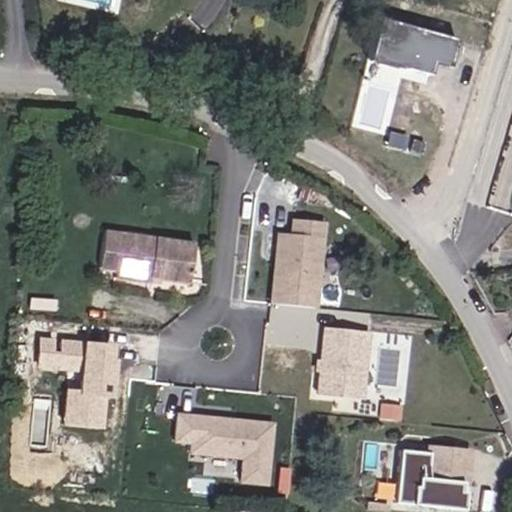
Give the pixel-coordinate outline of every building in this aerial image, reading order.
[(461,40),(387,19),(379,45),(376,58),(434,74),(438,61),(454,66),(461,40)] [(292,235),(325,238),(327,223),(294,220),(292,235)] [(151,280),(183,284),(189,244),(100,233),(95,271),(116,273),(115,283),(150,288),(151,280)] [(292,235),(279,234),(273,301),(319,305),(325,238),(292,235)] [(373,332),(325,328),(320,391),(367,395),(373,332)] [(112,344),(88,342),(42,338),(39,367),(85,371),(83,391),(68,390),(65,425),(105,428),(107,396),(117,397),(121,345),(112,344)] [(192,453),(244,459),(242,481),(267,484),(270,461),(271,451),(273,424),(180,414),(177,441),(193,443),(192,453)] [(428,504),(464,508),(469,508),(470,493),(466,492),(467,482),(431,479),(433,454),(405,451),(400,502),(428,504)] [(290,468),(282,468),(279,492),(288,492),(290,468)]
